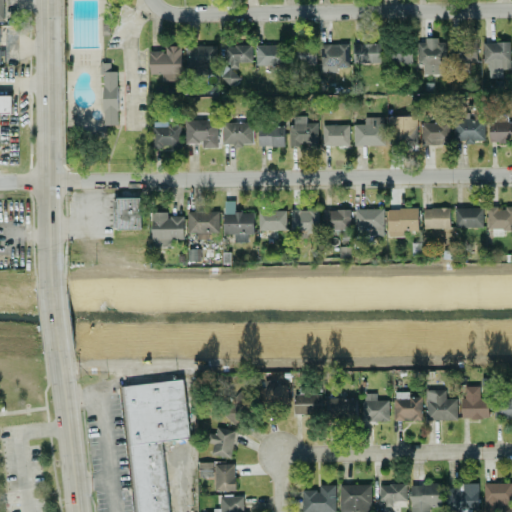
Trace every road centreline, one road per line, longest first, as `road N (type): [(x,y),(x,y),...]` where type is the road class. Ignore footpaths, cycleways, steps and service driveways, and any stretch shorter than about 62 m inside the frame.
road 1 (residential): [(0,181),(511,174)]
road 2 (residential): [(511,8),(177,12),(155,0)]
road 3 (tertiary): [(46,0),(50,287)]
road 4 (residential): [(511,450),(282,453),(282,511)]
road 5 (tertiary): [(59,354),(80,511)]
